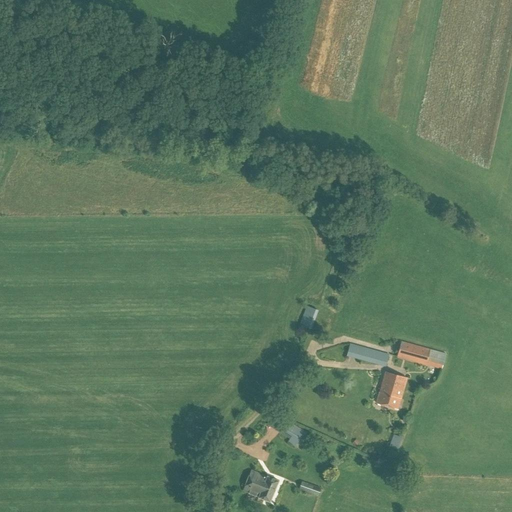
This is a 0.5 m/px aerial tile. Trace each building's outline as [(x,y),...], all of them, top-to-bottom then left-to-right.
[(310,329),(318,311),(306,306),(299,325),(310,329)] [(441,370),(445,354),(431,350),(401,342),(397,357),(426,366),(426,365),(441,370)] [(385,366),(388,355),(350,344),(347,355),(385,366)] [(398,410),(407,378),(385,372),(376,404),(398,410)] [(298,427),(277,415),(273,422),(270,427),(290,440),(288,443),(295,448),(300,439),(304,442),(309,434),(298,427)] [(397,450),(401,438),(393,435),(389,447),(397,450)] [(270,502),(278,481),(252,470),(243,491),(259,497),(259,498),(270,502)] [(318,497),(321,488),(301,481),(298,490),(318,497)]
